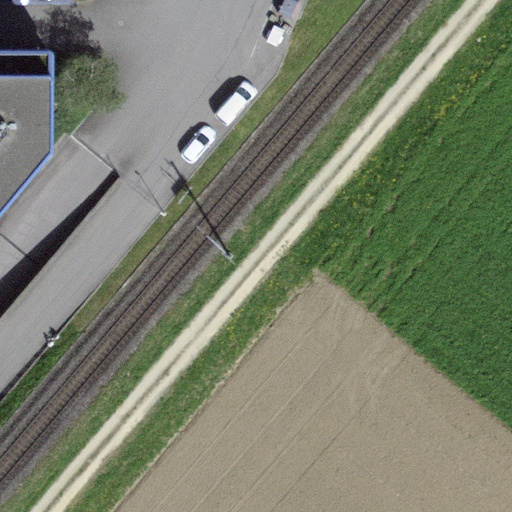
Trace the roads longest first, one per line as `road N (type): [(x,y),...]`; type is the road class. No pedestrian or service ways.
road 1 (track): [(479,0),(44,511)]
road 2 (residential): [(0,361),(139,194),(170,139),(214,0)]
